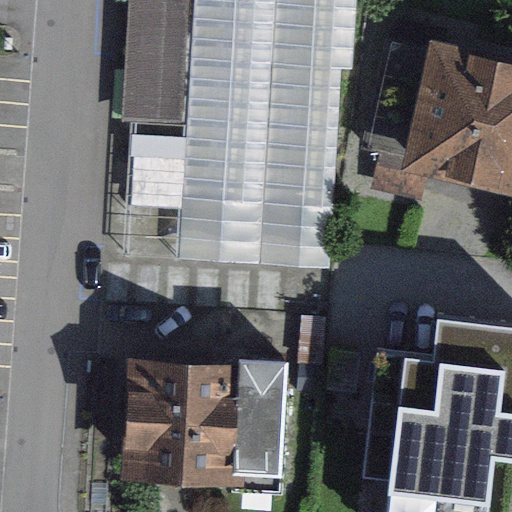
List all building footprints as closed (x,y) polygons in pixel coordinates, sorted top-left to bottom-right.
[(192,0),(128,0),(122,114),(186,118),(192,0)] [(356,0),(192,0),(186,118),(177,255),(330,264),(342,67),(352,68),(356,0)] [(511,35),(461,22),(430,139),(511,160),(511,35)] [(304,349),(149,339),(141,459),(297,469),(304,349)] [(511,391),(407,377),(390,502),(460,511),(505,511),(511,461),(511,391)]
